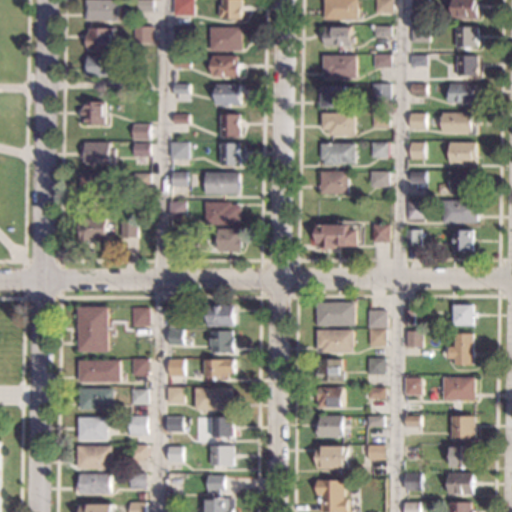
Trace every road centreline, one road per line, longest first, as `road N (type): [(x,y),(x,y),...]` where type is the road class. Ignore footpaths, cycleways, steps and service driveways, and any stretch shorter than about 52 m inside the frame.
road 1 (residential): [(38,511),(45,0)]
road 2 (residential): [(276,511),(282,0)]
road 3 (residential): [(511,282),(0,281)]
